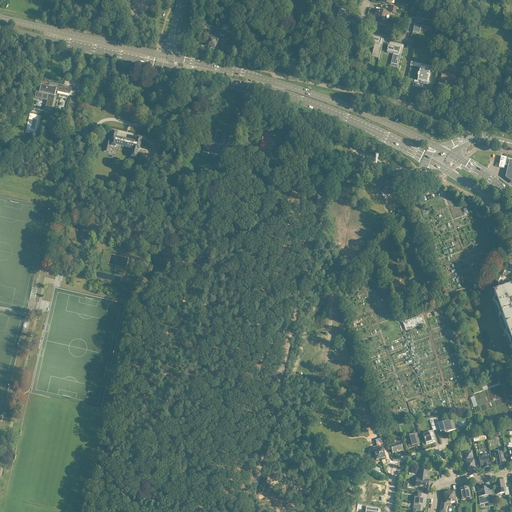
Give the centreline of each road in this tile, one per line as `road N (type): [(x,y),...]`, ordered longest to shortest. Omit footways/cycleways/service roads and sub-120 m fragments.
road 1 (track): [(242,511),(328,177),(342,167),(395,174)]
road 2 (secondary): [(447,152),(334,101),(192,62)]
road 3 (secondary): [(190,72),(330,112),(434,163)]
road 4 (unclassified): [(469,140),(455,122),(423,109),(272,75)]
road 5 (secondary): [(168,56),(0,17)]
road 6 (secondary): [(0,28),(166,66)]
road 7 (unclassified): [(0,466),(33,302)]
